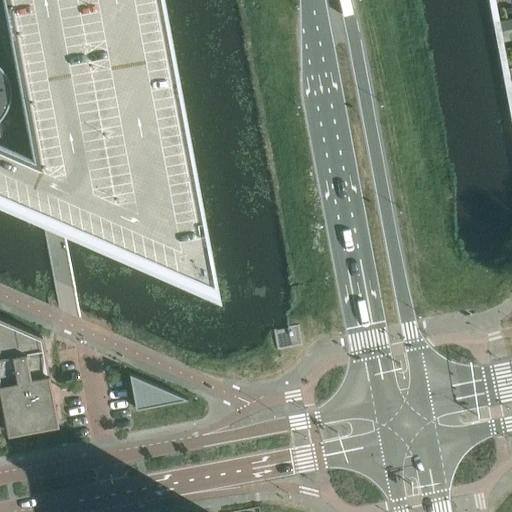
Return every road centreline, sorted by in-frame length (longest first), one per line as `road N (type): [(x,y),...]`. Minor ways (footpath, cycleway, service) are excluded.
road 1 (primary): [(311,0),(380,408)]
road 2 (primary): [(420,400),(349,0)]
road 3 (unclassified): [(112,492),(388,446)]
road 4 (unclassified): [(380,408),(107,463)]
